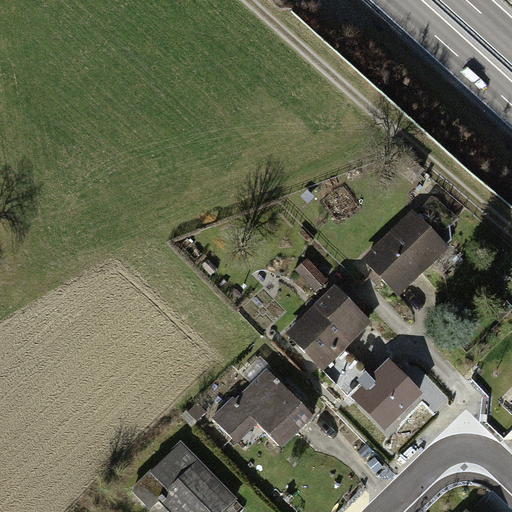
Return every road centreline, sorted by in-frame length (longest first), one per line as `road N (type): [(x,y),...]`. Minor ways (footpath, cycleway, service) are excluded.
road 1 (track): [(511,229),(249,0)]
road 2 (trunk): [(397,0),(511,104)]
road 3 (residential): [(391,511),(454,450),(498,449),(511,462)]
